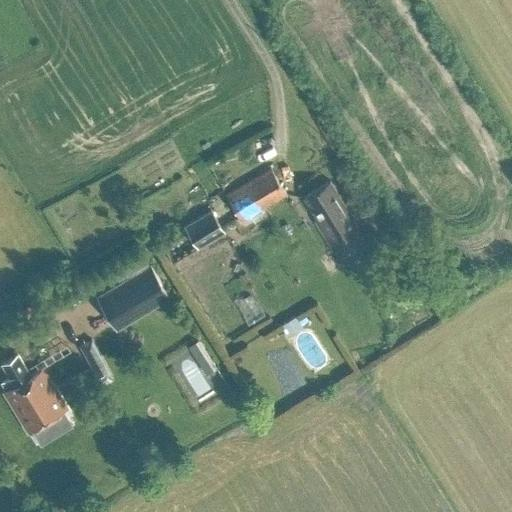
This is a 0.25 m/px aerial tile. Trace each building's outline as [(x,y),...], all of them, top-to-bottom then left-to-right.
[(250,215),(286,192),(271,167),(226,194),(245,224),(253,219),(250,215)] [(334,249),(365,230),(346,199),(344,201),(330,179),(303,196),(317,217),(314,218),(334,249)] [(209,205),(183,221),(196,242),(222,226),(209,205)] [(117,326),(168,295),(149,262),(97,294),(117,326)] [(409,273),(388,286),(397,299),(418,286),(409,273)] [(91,337),(79,343),(80,344),(91,365),(80,371),(91,390),(113,377),(91,337)] [(8,375),(0,379),(0,380),(5,389),(3,389),(22,420),(25,425),(64,402),(61,397),(43,366),(31,373),(18,351),(0,362),(8,375)]
